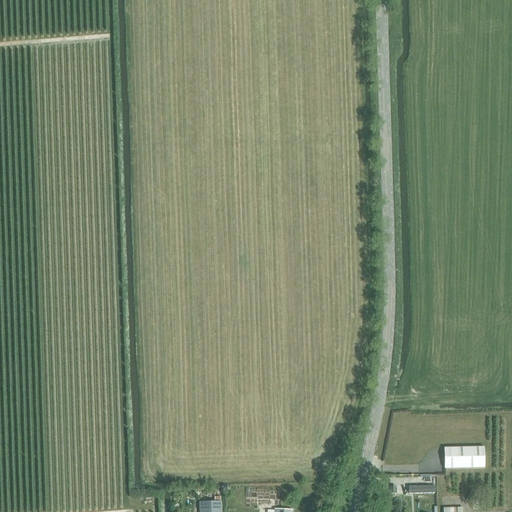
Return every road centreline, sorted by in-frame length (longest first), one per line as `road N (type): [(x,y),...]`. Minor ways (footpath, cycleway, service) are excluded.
road 1 (tertiary): [(355,511),(388,334),(386,0)]
road 2 (track): [(511,322),(506,375),(493,394),(380,399)]
